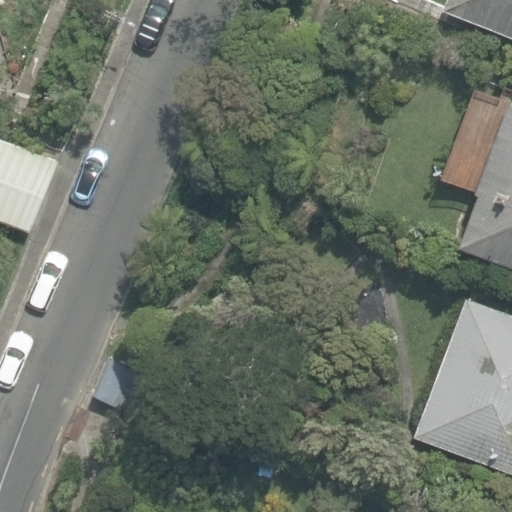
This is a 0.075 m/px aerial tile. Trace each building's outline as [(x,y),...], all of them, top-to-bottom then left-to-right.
[(511,0),(447,0),(446,4),(511,32),(511,0)] [(460,240),(511,260),(511,93),(475,187),(480,189),(460,240)] [(0,213),(31,227),(61,156),(0,130),(0,213)] [(511,472),(511,312),(466,296),(414,435),(511,472)] [(92,389),(160,424),(178,389),(111,354),(92,389)]
